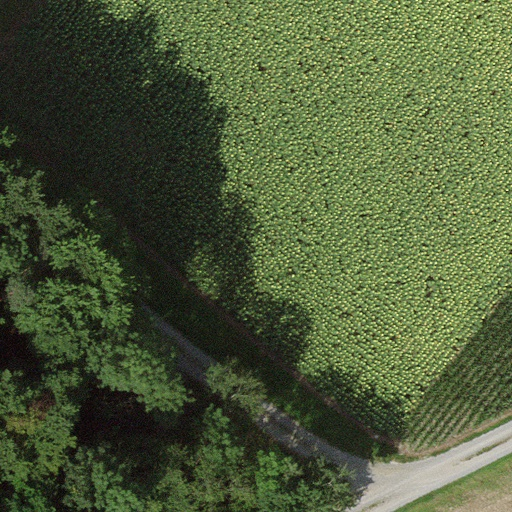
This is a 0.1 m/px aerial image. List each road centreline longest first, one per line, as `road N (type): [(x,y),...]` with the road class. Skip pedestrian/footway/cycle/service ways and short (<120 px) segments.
road 1 (track): [(0,193),(286,434),(363,475),(416,486)]
road 2 (track): [(160,511),(163,421),(143,317)]
road 3 (track): [(511,438),(365,511)]
